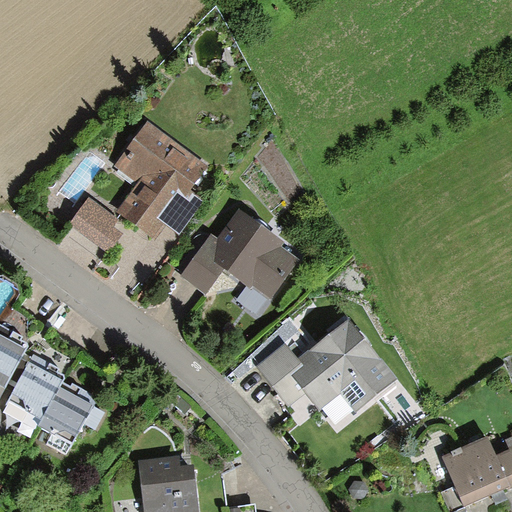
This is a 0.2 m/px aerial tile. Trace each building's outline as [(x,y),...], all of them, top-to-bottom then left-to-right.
[(208,164),(147,119),(113,164),(137,182),(115,211),(150,237),(162,221),(179,234),(206,197),(191,186),(208,164)] [(120,218),(90,195),(70,221),(108,251),(123,232),(114,225),(120,218)] [(209,234),(180,277),(205,294),(225,266),(269,296),(296,257),(279,245),(283,239),(236,207),(215,238),(209,234)] [(284,342),(255,366),(271,386),(288,372),(317,409),(338,392),(352,410),(395,376),(346,316),(296,357),(284,342)] [(29,355),(24,353),(27,345),(26,342),(21,340),(23,335),(0,323),(0,385),(3,388),(7,381),(13,384),(29,355)] [(31,356),(29,355),(13,384),(5,400),(40,419),(61,381),(63,378),(63,375),(62,374),(57,371),(58,367),(33,353),(31,356)] [(69,386),(61,381),(40,419),(37,425),(50,433),(45,443),(65,455),(82,424),(94,430),(103,412),(92,406),(95,401),(96,398),(95,396),(94,395),(71,383),(69,386)] [(487,435),(441,454),(454,484),(442,489),(451,510),(511,484),(511,453),(510,448),(495,454),(487,435)] [(179,511),(198,510),(194,469),(178,471),(177,460),(139,464),(144,511),(179,511)]
